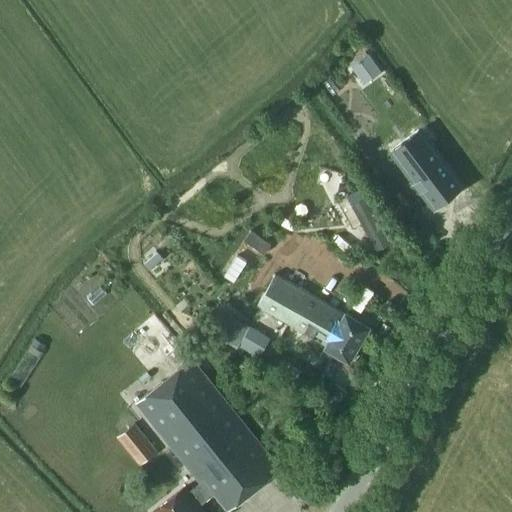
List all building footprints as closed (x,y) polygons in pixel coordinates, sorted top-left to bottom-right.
[(379,70),(368,54),(352,65),(363,81),(379,70)] [(417,135),(391,155),(415,186),(412,188),(420,198),(423,196),(434,211),(460,192),(417,135)] [(363,197),(348,205),(372,251),(387,243),(363,197)] [(264,253),(272,242),(251,228),(244,239),(264,253)] [(233,282),(247,262),(237,255),(224,276),(233,282)] [(257,308),(287,325),(283,333),(317,352),(321,345),(325,346),(322,350),(350,366),(371,329),(346,316),(345,318),(274,278),(257,308)] [(230,314),(218,334),(259,358),(271,338),(230,314)] [(35,338),(31,344),(43,351),(46,346),(35,338)] [(33,347),(15,376),(26,383),(44,354),(33,347)] [(279,469),(191,360),(134,406),(199,486),(183,498),(180,494),(156,511),(194,511),(214,497),(215,499),(220,495),(231,509),(279,469)] [(298,375),(302,369),(288,360),(285,366),(298,375)] [(147,371),(139,378),(143,384),(152,377),(147,371)] [(329,421),(349,391),(335,382),(315,413),(329,421)] [(132,423),(116,436),(139,464),(155,451),(132,423)]
